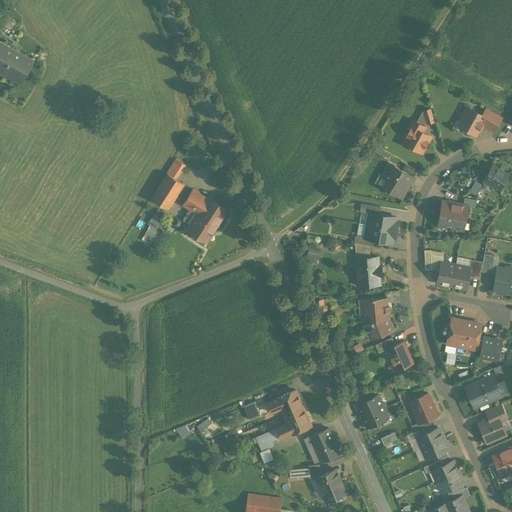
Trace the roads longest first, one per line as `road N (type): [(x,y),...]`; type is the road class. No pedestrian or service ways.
road 1 (tertiary): [(384,511),(163,0)]
road 2 (residential): [(496,511),(429,356),(414,236),(416,211),(441,167),(511,145)]
road 3 (track): [(453,0),(329,195),(269,244)]
